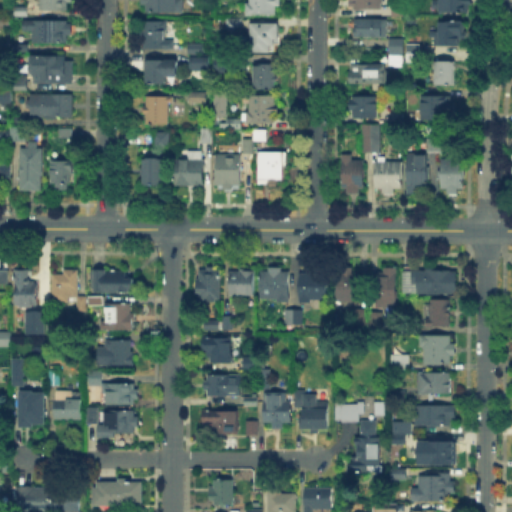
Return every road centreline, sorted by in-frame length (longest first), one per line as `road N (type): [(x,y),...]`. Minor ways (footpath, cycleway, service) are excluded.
road 1 (residential): [(484,511),(485,120),(505,0)]
road 2 (tertiary): [(0,228),(511,230)]
road 3 (residential): [(25,458),(315,459)]
road 4 (residential): [(171,511),(171,229)]
road 5 (residential): [(105,229),(105,0)]
road 6 (residential): [(316,229),(316,0)]
